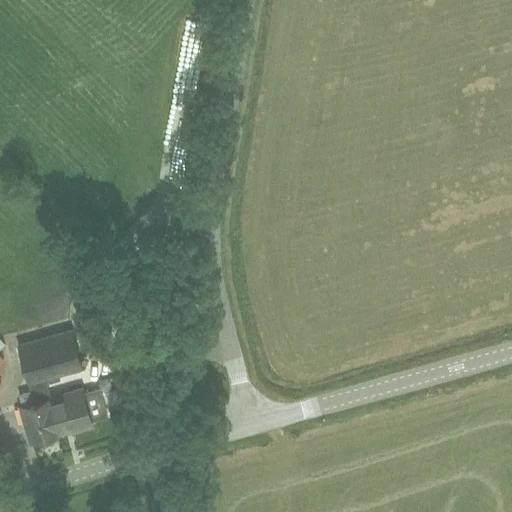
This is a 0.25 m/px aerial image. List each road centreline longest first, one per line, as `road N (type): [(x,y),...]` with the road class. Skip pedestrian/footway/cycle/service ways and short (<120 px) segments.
road 1 (unclassified): [(253,428),(203,260),(242,0)]
road 2 (tertiary): [(253,428),(511,355)]
road 3 (tertiary): [(0,505),(67,478),(253,428)]
